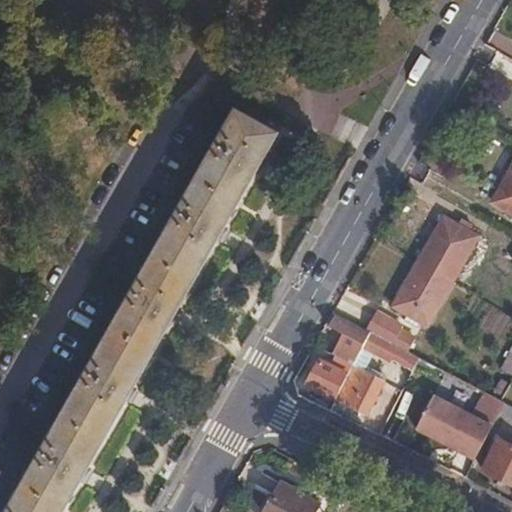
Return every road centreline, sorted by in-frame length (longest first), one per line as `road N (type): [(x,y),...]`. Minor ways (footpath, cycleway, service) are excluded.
road 1 (residential): [(480,0),(252,401)]
road 2 (residential): [(0,404),(168,108)]
road 3 (residential): [(479,511),(252,401)]
road 4 (residential): [(252,401),(187,511)]
